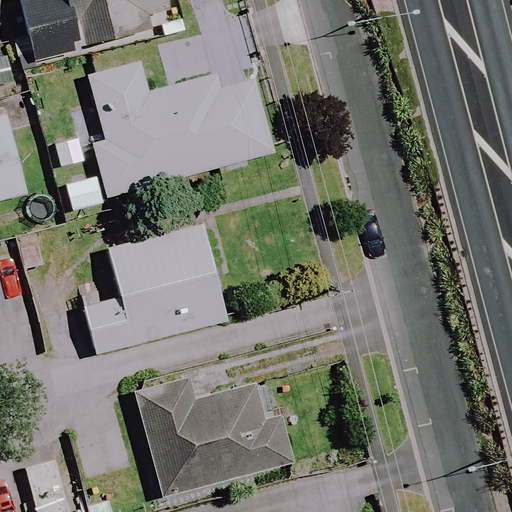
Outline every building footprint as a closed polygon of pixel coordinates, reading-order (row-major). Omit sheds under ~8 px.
[(160,0),(55,0),(72,58),(169,30),(160,0)] [(0,92),(18,87),(0,17),(0,92)] [(238,76),(144,104),(134,71),(79,87),(114,206),(264,163),(238,76)] [(0,113),(0,203),(27,196),(22,178),(4,113),(0,113)] [(72,318),(85,362),(224,323),(196,229),(98,258),(113,306),(72,318)] [(255,368),(127,400),(153,505),(282,473),(255,368)]
